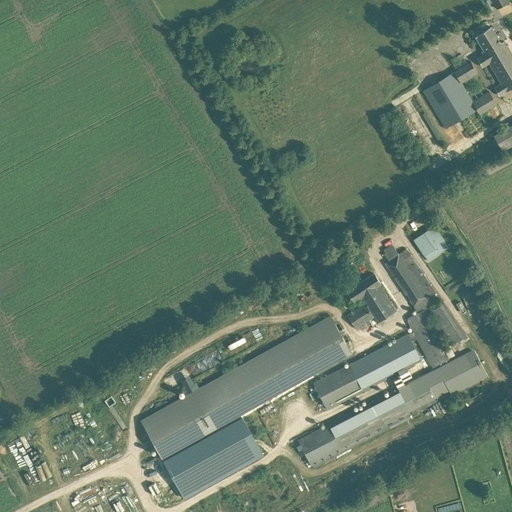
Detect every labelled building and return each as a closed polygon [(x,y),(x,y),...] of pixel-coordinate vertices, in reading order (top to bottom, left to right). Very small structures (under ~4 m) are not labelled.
[(507,2),(506,0),(492,0),(497,8),(507,2)] [(482,66),(482,67),(489,63),(502,84),(494,88),(499,96),(500,95),(500,96),(506,93),(505,92),(511,87),(511,56),(503,41),(500,43),(490,26),(475,35),(484,50),(482,52),(483,54),(476,58),(482,66)] [(479,114),(496,104),(489,91),(472,101),(460,82),(477,72),(470,61),(454,71),(423,91),(445,128),(476,110),(479,114)] [(511,124),(493,135),(502,150),(511,144),(511,124)] [(434,225),(413,239),(424,256),(439,246),(445,241),(434,225)] [(439,246),(442,251),(449,246),(445,241),(439,246)] [(412,257),(406,248),(385,263),(391,271),(418,313),(407,318),(414,331),(369,354),(313,383),(327,409),(383,380),(421,360),(412,342),(417,339),(433,370),(349,413),(298,440),(300,444),(302,448),(311,465),(362,439),(436,401),(434,397),(449,390),(450,393),(485,375),(472,350),(450,361),(448,357),(442,346),(424,310),(440,300),(412,257)] [(320,269),(331,289),(340,284),(329,264),(320,269)] [(380,283),(374,273),(346,291),(353,302),(360,297),(365,304),(347,315),(355,328),(373,317),(377,322),(401,307),(384,281),(380,283)] [(466,335),(444,302),(429,312),(451,345),(466,335)] [(192,392),(212,429),(308,376),(288,339),(192,392)] [(449,343),(442,346),(448,357),(454,354),(449,343)] [(192,392),(141,420),(161,457),(212,429),(192,392)] [(240,417),(163,460),(185,499),(262,456),(240,417)]
